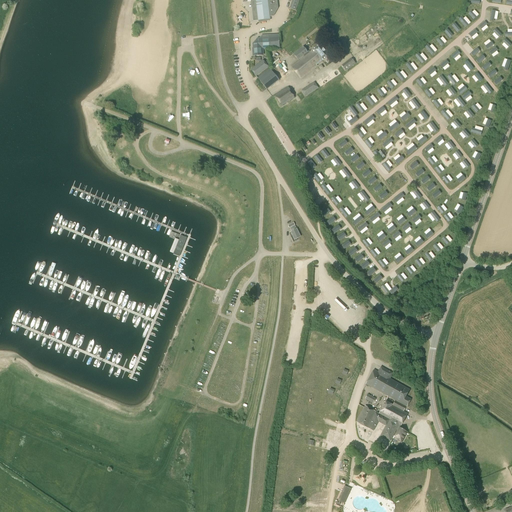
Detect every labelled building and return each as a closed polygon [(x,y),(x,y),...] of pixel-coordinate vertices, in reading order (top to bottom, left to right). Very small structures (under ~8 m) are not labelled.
[(247,0),(247,2),(251,2),(254,21),(269,20),(269,17),(273,17),(277,9),(276,0),(247,0)] [(292,0),(290,8),(296,10),(299,0),(292,0)] [(284,15),(284,19),(292,20),(294,10),(290,9),(289,16),(284,15)] [(471,11),(468,13),(473,19),(476,17),(471,11)] [(461,17),(458,19),(465,27),(468,25),(461,17)] [(444,39),(447,36),(441,29),(438,32),(444,39)] [(494,31),(487,34),(490,39),(497,36),(494,31)] [(476,32),(470,36),(474,41),(479,37),(476,32)] [(255,47),(255,48),(255,49),(253,49),(253,56),(263,55),(262,48),(279,47),(279,38),(272,38),(272,36),(262,36),(262,41),(261,41),(260,41),(258,40),(257,40),(256,40),(255,41),(255,42),(254,42),(254,43),(253,44),(253,45),(255,47)] [(434,38),(430,40),(437,49),(440,47),(434,38)] [(439,38),(436,40),(441,46),(444,43),(439,38)] [(427,44),(424,47),(431,55),(434,52),(427,44)] [(321,62),(328,56),(319,45),(312,51),(291,67),(300,79),(317,66),(316,65),(321,62)] [(502,55),(505,56),(506,53),(509,55),(511,47),(505,45),(502,55)] [(298,60),(308,53),(303,47),(294,54),(298,60)] [(454,59),(460,54),(458,51),(451,56),(454,59)] [(418,53),(414,56),(421,64),(424,61),(418,53)] [(346,71),(356,64),(351,58),(342,66),(346,71)] [(259,64),(256,66),(251,70),(255,76),(268,66),(264,60),(259,64)] [(440,65),(443,68),(449,63),(446,60),(440,65)] [(470,71),(473,68),(467,61),(464,63),(470,71)] [(409,62),(405,65),(412,73),(415,70),(409,62)] [(427,72),(430,76),(436,71),(434,67),(427,72)] [(267,90),(279,80),(270,68),(257,78),(267,90)] [(398,71),(395,73),(402,81),(405,79),(398,71)] [(479,82),(483,80),(477,73),(474,75),(479,82)] [(301,97),(322,82),(318,75),(306,84),(306,85),(297,91),(301,97)] [(448,84),(441,76),(438,78),(445,87),(448,84)] [(416,81),(421,87),(424,85),(419,79),(416,81)] [(390,80),(387,83),(392,89),(395,86),(390,80)] [(471,92),(473,94),(475,91),(479,94),(483,90),(477,85),(471,92)] [(275,95),(281,106),(295,98),(293,96),(294,95),(288,87),(275,95)] [(380,88),(377,91),(381,97),(385,94),(380,88)] [(456,94),(451,88),(448,90),(453,96),(456,94)] [(405,89),(402,91),(408,98),(411,96),(405,89)] [(424,92),(429,98),(432,95),(428,89),(424,92)] [(365,97),(372,106),(375,103),(369,95),(365,97)] [(396,97),(388,104),(390,107),(398,100),(396,97)] [(465,105),(459,97),(455,100),(462,108),(465,105)] [(413,99),(410,101),(417,110),(420,107),(413,99)] [(441,106),(436,100),(433,102),(438,108),(441,106)] [(490,100),(485,104),(489,109),(494,105),(490,100)] [(355,105),(362,114),(365,111),(359,103),(355,105)] [(348,109),(355,117),(356,117),(358,115),(351,106),(348,109)] [(385,110),(383,107),(376,112),(379,116),(385,110)] [(451,118),(444,110),(441,112),(448,120),(451,118)] [(474,116),(469,110),(466,112),(470,118),(474,116)] [(423,111),(420,114),(425,121),(428,118),(423,111)] [(410,116),(407,113),(400,118),(403,122),(410,116)] [(364,122),(367,126),(375,119),(372,116),(364,122)] [(414,119),(405,126),(408,129),(416,122),(414,119)] [(461,126),(456,121),(453,123),(458,129),(461,126)] [(397,122),(388,129),(391,132),(399,125),(397,122)] [(432,122),(428,124),(435,133),(438,131),(432,122)] [(355,129),(362,138),(365,135),(358,127),(355,129)] [(401,129),(394,135),(397,138),(404,133),(401,129)] [(469,136),(464,130),(461,133),(467,139),(469,136)] [(384,132),(378,137),(380,140),(387,135),(384,132)] [(425,136),(418,142),(420,145),(427,140),(425,136)] [(412,137),(407,141),(411,145),(416,141),(412,137)] [(390,138),(382,145),(385,148),(393,141),(390,138)] [(373,146),(368,139),(364,142),(370,148),(373,146)] [(478,146),(473,140),(470,143),(475,148),(478,146)] [(455,148),(450,141),(447,144),(452,150),(455,148)] [(394,144),(391,146),(396,153),(399,150),(394,144)] [(414,146),(406,152),(408,155),(416,149),(414,146)] [(383,159),(376,151),(373,153),(379,161),(383,159)] [(401,156),(395,161),(397,164),(404,159),(401,156)] [(469,166),(464,160),(461,163),(466,169),(469,166)] [(391,169),(386,162),(383,165),(388,172),(391,169)] [(416,162),(410,167),(412,170),(419,165),(416,162)] [(422,169),(415,174),(418,177),(424,172),(422,169)] [(368,170),(362,175),(364,178),(371,173),(368,170)] [(427,176),(421,181),(423,184),(430,179),(427,176)] [(374,177),(367,182),(370,185),(377,180),(374,177)] [(354,180),(351,183),(356,190),(359,187),(354,180)] [(433,183),(427,188),(429,192),(435,187),(433,183)] [(380,184),(373,189),(376,192),(382,187),(380,184)] [(419,200),(422,197),(416,189),(413,192),(419,200)] [(438,190),(432,195),(435,199),(441,193),(438,190)] [(385,191),(379,196),(381,200),(388,194),(385,191)] [(402,193),(394,200),(396,203),(404,196),(402,193)] [(390,203),(382,210),(384,213),(392,206),(390,203)] [(321,214),(324,218),(331,212),(328,209),(321,214)] [(413,209),(407,214),(410,217),(416,212),(413,209)] [(436,222),(439,220),(433,212),(430,214),(436,222)] [(378,213),(369,219),(372,222),(380,216),(378,213)] [(418,215),(412,220),(415,224),(421,218),(418,215)] [(333,217),(327,222),(329,225),(336,220),(333,217)] [(365,223),(357,229),(360,232),(368,226),(365,223)] [(408,224),(402,229),(405,232),(411,227),(408,224)] [(338,226),(332,230),(334,234),(341,229),(338,226)] [(294,240),(301,237),(297,229),(290,232),(294,240)] [(430,231),(425,236),(427,239),(433,234),(430,231)] [(398,232),(392,237),(395,240),(401,235),(398,232)] [(344,233),(337,237),(339,241),(346,236),(344,233)] [(378,239),(380,242),(386,237),(384,234),(378,239)] [(449,243),(444,237),(441,240),(446,246),(449,243)] [(388,240),(382,245),(385,248),(391,243),(388,240)] [(348,241),(342,246),(344,249),(351,245),(348,241)] [(441,250),(436,244),(433,246),(438,252),(441,250)] [(355,248),(348,253),(351,256),(357,251),(355,248)] [(427,251),(424,254),(429,260),(432,258),(427,251)] [(361,254),(355,260),(357,263),(364,258),(361,254)] [(367,261),(361,266),(363,270),(370,265),(367,261)] [(409,266),(406,269),(411,275),(414,273),(409,266)] [(373,268),(367,273),(370,276),(376,271),(373,268)] [(399,274),(396,276),(401,282),(404,280),(399,274)] [(380,275),(373,280),(376,283),(382,278),(380,275)] [(389,292),(383,285),(380,287),(385,294),(389,292)] [(395,401),(393,405),(385,401),(379,414),(365,406),(356,422),(373,431),(378,421),(386,426),(381,435),(390,440),(396,429),(398,430),(399,428),(407,414),(401,411),(404,405),(407,407),(411,399),(405,396),(409,390),(389,379),(392,374),(380,367),(377,373),(373,370),(366,384),(395,401)] [(399,428),(398,430),(394,439),(402,443),(407,432),(399,428)] [(343,503),(344,503),(351,489),(346,487),(344,486),(338,501),(343,503)]
